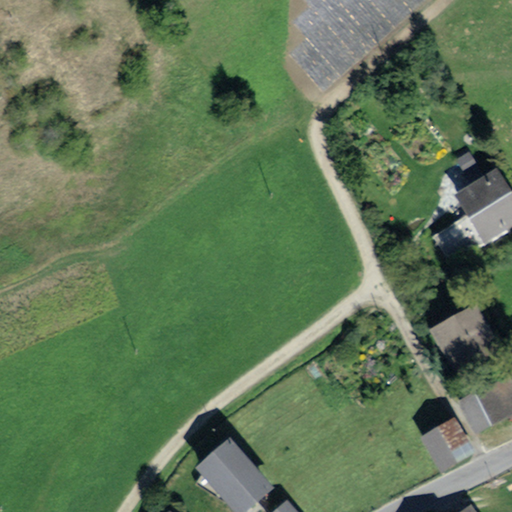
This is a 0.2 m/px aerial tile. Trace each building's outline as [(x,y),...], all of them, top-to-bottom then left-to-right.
[(511,230),(511,186),(502,171),(459,198),(474,222),(452,236),(468,259),(511,230)] [(481,308),(436,331),(460,377),(505,354),(481,308)] [(511,377),(465,404),(484,437),(511,420),(511,377)] [(471,453),(453,424),(423,443),(442,472),(471,453)] [(241,511),(270,487),(230,442),(201,468),(239,511),(241,511)]
